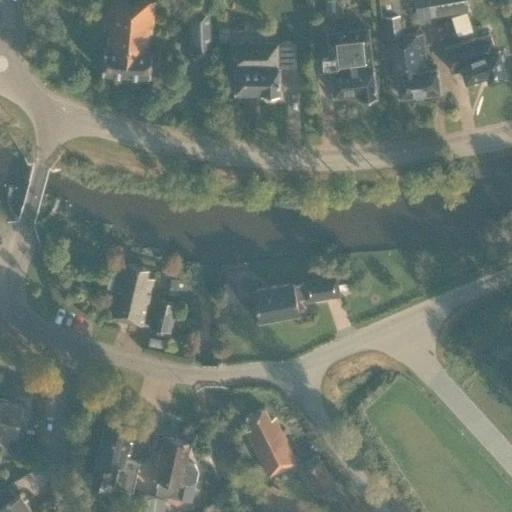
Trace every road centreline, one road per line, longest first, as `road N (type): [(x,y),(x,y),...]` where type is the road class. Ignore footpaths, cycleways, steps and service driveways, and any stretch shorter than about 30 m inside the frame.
road 1 (tertiary): [(56,108),(176,145),(243,156),(385,154),(511,135)]
road 2 (unclassified): [(300,364),(193,375),(74,343)]
road 3 (unclassified): [(4,312),(56,108)]
road 4 (residential): [(511,460),(430,372),(405,320)]
road 5 (residential): [(69,511),(57,467),(74,343)]
road 6 (unclassified): [(382,511),(322,422),(300,364)]
